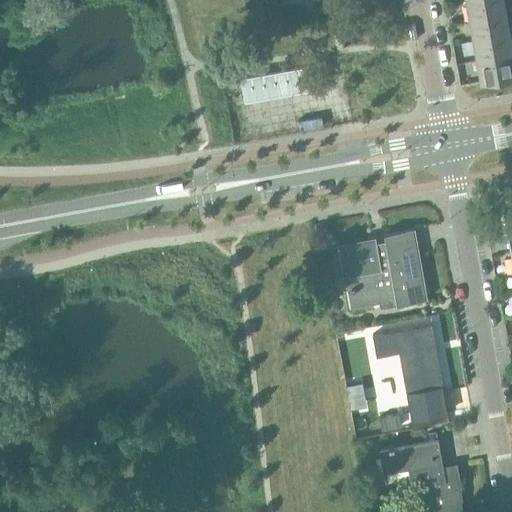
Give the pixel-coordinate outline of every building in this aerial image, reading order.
[(468,0),(466,0),(469,20),(506,14),(505,9),(503,0),(468,0)] [(469,20),(473,40),(510,34),(509,29),(507,19),(511,17),(511,8),(505,9),(506,14),(469,20)] [(473,40),(476,60),(511,53),(511,46),(511,39),(511,38),(511,28),(509,29),(510,34),(473,40)] [(511,53),(476,60),(480,80),(511,74),(511,53)] [(246,96),(318,88),(316,64),(243,72),(246,96)] [(351,285),(352,290),(353,290),(354,298),(377,294),(379,307),(427,298),(414,227),(384,233),(385,243),(377,245),(375,236),(337,243),(343,274),(349,272),(351,284),(351,285)] [(447,413),(443,391),(443,390),(442,391),(434,345),(435,344),(432,323),(430,323),(430,324),(373,334),(376,354),(399,350),(412,419),(447,413)] [(379,416),(382,429),(400,425),(398,413),(379,416)] [(457,463),(442,465),(438,438),(394,446),(393,444),(388,445),(389,447),(379,448),(383,472),(408,467),(410,480),(417,479),(422,511),(461,511),(461,510),(462,509),(461,499),(462,499),(460,489),(461,488),(457,463)]
